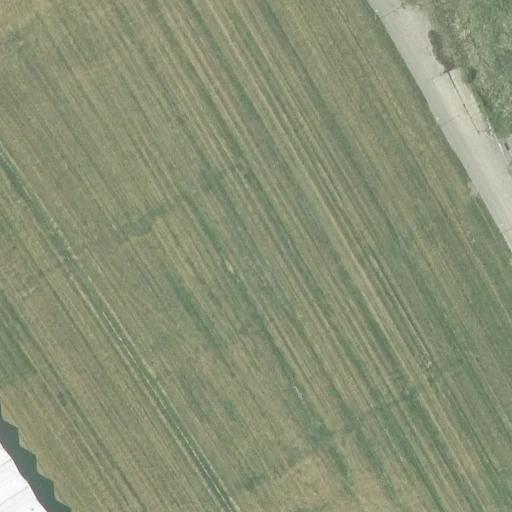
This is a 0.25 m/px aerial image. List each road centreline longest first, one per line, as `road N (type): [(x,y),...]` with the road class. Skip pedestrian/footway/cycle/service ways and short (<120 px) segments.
road 1 (unclassified): [(511,234),(377,0)]
road 2 (track): [(144,511),(0,284)]
